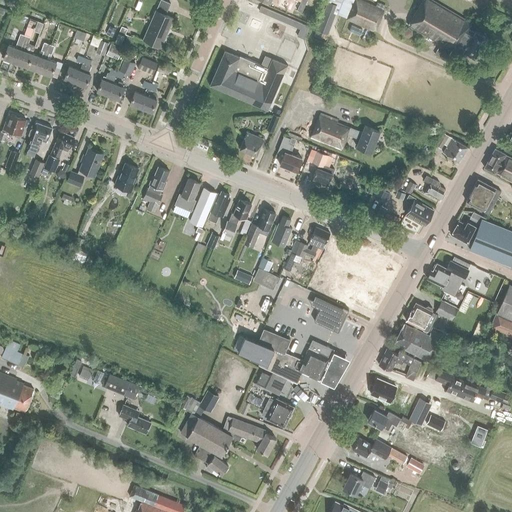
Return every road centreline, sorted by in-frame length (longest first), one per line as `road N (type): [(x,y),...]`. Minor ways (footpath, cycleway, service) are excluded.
road 1 (primary): [(276,511),(423,251)]
road 2 (tertiary): [(423,251),(162,151)]
road 3 (primary): [(423,251),(511,97)]
road 4 (tertiary): [(162,151),(0,89)]
road 5 (residential): [(228,0),(162,151)]
